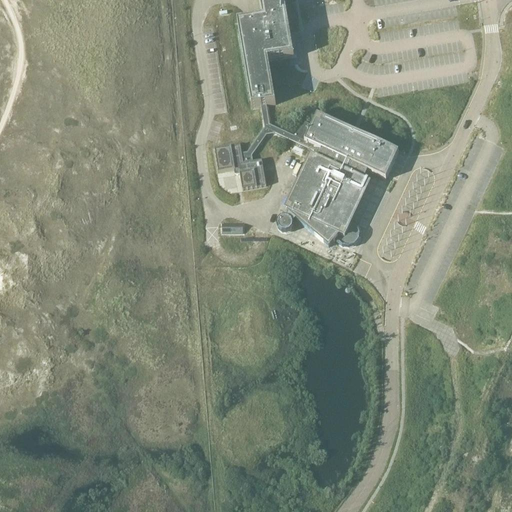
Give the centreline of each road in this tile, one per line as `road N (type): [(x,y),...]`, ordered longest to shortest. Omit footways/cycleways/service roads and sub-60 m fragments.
road 1 (track): [(392,308),(448,340),(455,373),(459,428),(427,511)]
road 2 (unknown): [(393,286),(367,270),(364,255),(394,179),(421,162),(448,164)]
